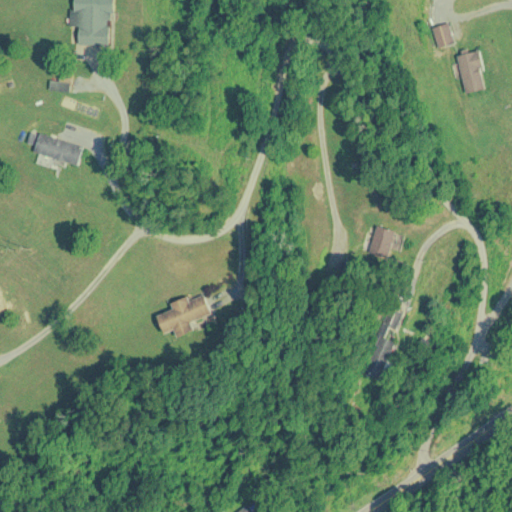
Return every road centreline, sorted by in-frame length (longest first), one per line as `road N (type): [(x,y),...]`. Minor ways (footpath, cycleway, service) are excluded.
road 1 (residential): [(428,471),(428,432),(479,329),(478,241),(322,43),(299,42),(287,56),(261,154),(227,225),(198,238),(163,236),(144,228),(112,181)]
road 2 (primary): [(368,511),(511,413)]
